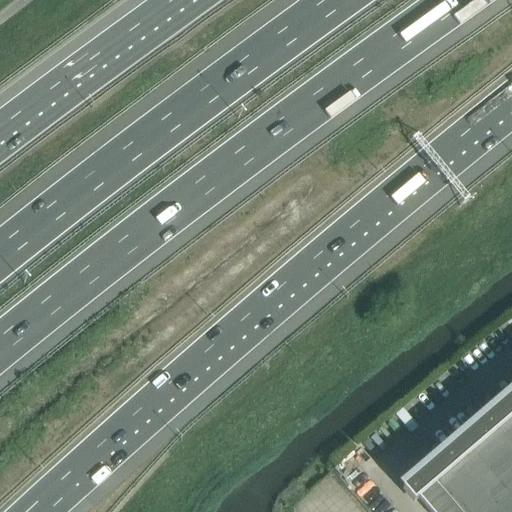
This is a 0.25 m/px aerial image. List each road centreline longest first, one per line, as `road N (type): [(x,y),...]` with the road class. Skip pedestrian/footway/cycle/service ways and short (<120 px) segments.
road 1 (motorway): [(27,511),(242,318),(511,96)]
road 2 (motorway): [(0,349),(461,0)]
road 3 (motorway): [(343,0),(0,257)]
road 4 (motorway): [(187,0),(0,137)]
